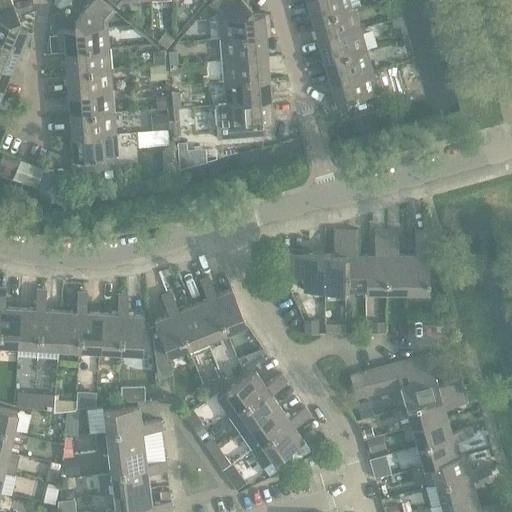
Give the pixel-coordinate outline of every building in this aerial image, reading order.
[(0,0),(0,19),(6,22),(18,18),(10,0),(0,0)] [(54,0),(53,4),(61,10),(69,0),(54,0)] [(101,0),(91,0),(74,21),(84,29),(106,27),(106,19),(113,11),(101,0)] [(218,11),(218,18),(242,16),(246,11),(250,7),(242,0),(211,0),(209,4),(218,11)] [(305,0),(311,19),(353,7),(360,6),(358,0),(305,0)] [(311,19),(317,39),(363,26),(361,22),(358,23),(353,7),(311,19)] [(218,18),(220,38),(264,35),(264,36),(269,36),(267,13),(250,15),(246,11),(242,16),(218,18)] [(0,19),(0,41),(18,49),(17,50),(22,52),(30,32),(14,25),(13,21),(18,19),(18,18),(6,22),(0,19)] [(64,50),(108,47),(106,27),(84,29),(74,21),(73,22),(77,25),(75,28),(58,30),(59,35),(49,36),(50,48),(54,52),(60,51),(60,52),(64,52),(64,50)] [(323,60),(365,48),(360,32),(364,31),(363,26),(317,39),(323,60)] [(166,33),(158,42),(165,48),(173,39),(173,38),(166,33)] [(222,60),(266,56),(264,36),(264,35),(220,38),(221,55),(222,60)] [(0,64),(10,69),(17,50),(18,49),(0,41),(0,64)] [(66,72),(110,68),(108,52),(112,52),(112,47),(108,47),(64,50),(64,52),(66,72)] [(329,81),(375,68),(373,64),(370,65),(365,48),(323,60),(329,81)] [(177,51),(168,52),(169,64),(178,63),(177,51)] [(163,53),(153,53),(154,65),(164,64),(163,53)] [(315,55),(304,58),(306,66),(317,63),(315,55)] [(266,56),(222,60),(222,65),(223,82),(268,78),(266,56)] [(0,88),(1,89),(10,69),(0,64),(0,88)] [(154,65),(149,65),(150,80),(165,79),(164,64),(154,65)] [(318,64),(307,67),(309,75),(320,72),(318,64)] [(110,68),(66,72),(67,93),(111,90),(110,68)] [(375,68),(329,81),(335,103),(377,91),(372,74),(376,73),(375,68)] [(268,78),(223,82),(225,98),(221,98),(222,103),(269,99),(268,78)] [(69,115),(113,112),(112,95),(111,90),(67,93),(69,115)] [(166,95),(156,96),(157,108),(167,107),(166,95)] [(269,99),(222,103),(222,108),(226,108),(227,125),(271,122),(269,99)] [(113,112),(69,115),(71,137),(115,133),(113,112)] [(167,115),(153,116),(154,130),(168,128),(167,115)] [(115,133),(71,137),(72,159),(116,156),(115,133)] [(185,142),(177,143),(179,169),(196,164),(205,162),(204,149),(186,150),(185,142)] [(174,148),(164,149),(165,169),(175,168),(174,148)] [(2,154),(0,159),(0,163),(15,170),(18,160),(2,154)] [(26,164),(22,173),(38,179),(41,170),(26,164)] [(325,253),(325,289),(345,290),(345,229),(333,229),(333,253),(325,253)] [(345,229),(345,290),(365,290),(365,254),(357,254),(357,229),(345,229)] [(407,254),(407,290),(427,290),(427,229),(414,229),(414,254),(407,254)] [(365,254),(365,290),(386,290),(386,230),(373,230),(373,254),(365,254)] [(386,230),(386,290),(407,290),(407,254),(398,254),(398,230),(386,230)] [(292,277),(292,253),(280,253),(279,277),(292,277)] [(325,289),(325,253),(292,253),(292,277),(303,277),(303,289),(325,289)] [(203,290),(212,286),(208,276),(199,280),(203,290)] [(192,304),(206,338),(221,331),(224,339),(228,337),(211,297),(216,295),(212,286),(203,290),(206,299),(192,304)] [(35,299),(46,299),(46,289),(36,289),(35,299)] [(211,297),(228,337),(231,336),(228,329),(244,322),(231,289),(216,295),(211,297)] [(76,301),(86,302),(87,291),(77,291),(76,301)] [(165,305),(174,301),(170,291),(161,295),(165,305)] [(117,304),(127,304),(127,294),(118,293),(117,304)] [(19,308),(18,344),(34,345),(33,352),(37,353),(40,309),(45,309),(46,299),(35,299),(35,308),(19,308)] [(60,310),(58,346),(74,347),(74,355),(78,355),(81,311),(85,311),(86,302),(76,301),(76,311),(60,310)] [(174,301),(165,305),(169,314),(153,320),(167,353),(187,345),(173,312),(178,310),(174,301)] [(101,312),(99,349),(115,349),(114,357),(118,358),(121,313),(126,314),(127,304),(117,304),(117,313),(101,312)] [(206,338),(192,304),(178,310),(173,312),(187,345),(206,338)] [(0,306),(0,350),(1,350),(1,343),(18,344),(19,308),(4,307),(0,306)] [(40,309),(37,353),(41,353),(41,345),(58,346),(60,310),(45,309),(40,309)] [(81,311),(78,355),(82,356),(83,348),(99,349),(101,312),(85,311),(81,311)] [(121,313),(118,358),(122,358),(123,350),(140,351),(143,315),(126,314),(121,313)] [(318,320),(303,320),(303,333),(318,333),(318,320)] [(384,323),(370,323),(370,333),(384,333),(384,323)] [(250,351),(236,357),(242,372),(255,363),(250,351)] [(416,356),(423,380),(435,377),(429,353),(416,356)] [(412,383),(423,380),(416,356),(405,360),(412,383)] [(394,363),(400,386),(412,383),(405,360),(394,363)] [(383,366),(389,389),(400,386),(394,363),(383,366)] [(389,389),(383,366),(372,369),(378,392),(389,389)] [(361,372),(367,395),(378,392),(372,369),(361,372)] [(267,388),(270,392),(278,386),(272,378),(264,384),(255,371),(225,391),(235,406),(229,410),(231,413),(267,388)] [(272,378),(278,386),(286,381),(280,372),(272,378)] [(367,395),(361,372),(349,375),(356,399),(367,395)] [(220,377),(203,384),(209,397),(224,387),(220,377)] [(412,383),(400,386),(406,405),(451,393),(454,405),(467,401),(460,378),(437,384),(435,377),(423,380),(412,383)] [(132,385),(120,385),(121,401),(133,401),(132,385)] [(267,388),(231,413),(231,414),(227,417),(238,433),(279,405),(270,392),(267,388)] [(18,392),(17,402),(26,407),(27,392),(18,392)] [(411,425),(446,415),(444,408),(454,405),(451,393),(406,405),(411,425)] [(44,394),(43,406),(53,407),(54,399),(54,394),(44,394)] [(369,401),(356,404),(360,418),(373,414),(369,401)] [(250,450),(263,441),(290,422),(293,426),(301,420),(296,412),(288,417),(279,405),(238,433),(250,450)] [(0,428),(19,434),(20,430),(12,428),(16,411),(0,406),(0,428)] [(95,433),(141,427),(141,432),(151,431),(150,421),(140,422),(138,406),(102,410),(104,428),(95,429),(95,433)] [(296,412),(301,420),(310,414),(304,406),(296,412)] [(417,445),(431,441),(452,435),(453,440),(459,438),(457,429),(450,431),(446,415),(411,425),(417,445)] [(150,421),(151,431),(161,429),(160,420),(150,421)] [(199,422),(192,427),(198,436),(205,431),(199,422)] [(290,422),(263,441),(250,450),(262,467),(302,439),(293,426),(290,422)] [(457,429),(459,438),(472,434),(470,425),(457,429)] [(370,426),(362,428),(364,436),(373,434),(370,426)] [(96,436),(98,452),(143,447),(141,432),(141,427),(95,433),(96,436)] [(0,450),(7,452),(11,436),(18,437),(19,434),(0,428),(0,450)] [(381,434),(366,439),(370,452),(384,448),(381,434)] [(422,465),(429,464),(429,463),(457,455),(453,440),(452,435),(431,441),(417,445),(422,465)] [(63,437),(62,457),(73,456),(70,436),(63,437)] [(110,472),(146,468),(146,472),(156,471),(155,461),(145,462),(143,447),(108,451),(110,468),(110,472)] [(0,470),(13,474),(18,455),(7,452),(0,450),(0,470)] [(307,467),(317,460),(312,453),(303,459),(307,467)] [(429,463),(429,464),(435,483),(470,473),(471,479),(479,476),(476,467),(469,469),(464,453),(457,455),(429,463)] [(384,454),(369,458),(371,465),(386,461),(384,454)] [(224,455),(216,461),(222,470),(230,464),(224,455)] [(75,457),(62,458),(65,475),(77,474),(75,457)] [(155,461),(156,471),(166,470),(165,460),(155,461)] [(230,464),(222,470),(228,480),(239,472),(232,463),(230,464)] [(476,467),(479,476),(491,473),(488,463),(476,467)] [(49,468),(46,480),(55,483),(58,470),(49,468)] [(148,488),(146,472),(146,468),(110,472),(99,473),(101,494),(113,492),(148,488)] [(0,479),(1,475),(9,477),(9,474),(13,475),(13,474),(0,470),(0,479)] [(240,488),(252,480),(246,470),(233,478),(240,488)] [(435,483),(440,503),(476,493),(471,479),(470,473),(435,483)] [(68,487),(62,488),(63,498),(65,498),(74,497),(73,491),(68,487)] [(107,511),(118,511),(151,508),(151,511),(157,511),(161,511),(160,502),(150,503),(148,488),(113,492),(115,508),(107,509),(107,511)] [(476,493),(440,503),(442,511),(488,511),(487,506),(480,508),(476,493)] [(58,498),(56,511),(66,511),(65,498),(63,498),(58,498)] [(160,502),(161,511),(171,510),(170,501),(160,502)] [(487,506),(488,511),(501,511),(499,502),(487,506)] [(398,511),(396,503),(387,506),(388,511),(398,511)]
